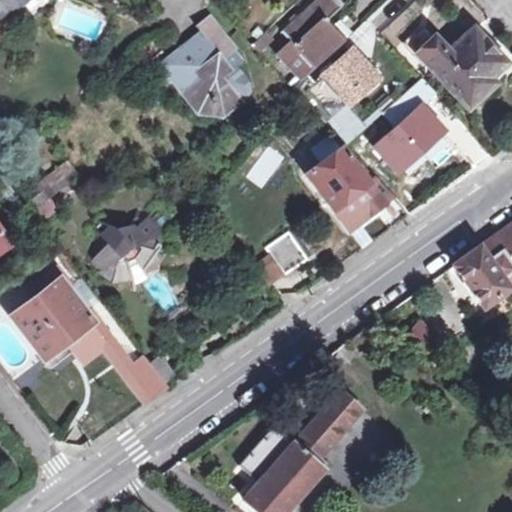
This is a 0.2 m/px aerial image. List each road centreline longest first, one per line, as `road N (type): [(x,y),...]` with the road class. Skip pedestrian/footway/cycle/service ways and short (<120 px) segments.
road 1 (tertiary): [(112,465),(511,173)]
road 2 (residential): [(0,391),(77,491)]
